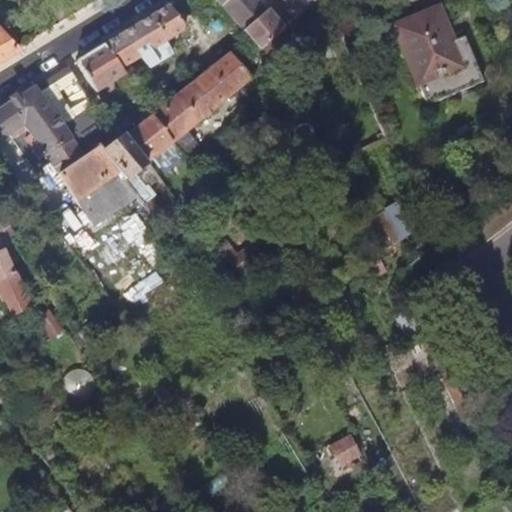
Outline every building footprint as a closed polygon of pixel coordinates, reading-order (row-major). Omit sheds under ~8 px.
[(269,11),(258,0),(216,0),(245,32),(269,11)] [(284,0),(283,2),(298,17),(306,9),(298,0),(284,0)] [(298,0),(306,9),(315,0),(298,0)] [(144,22),(103,46),(125,77),(126,78),(145,65),(149,70),(174,55),(168,44),(187,31),(168,5),(144,22)] [(428,104),(482,82),(463,37),(453,42),(439,10),(397,27),(428,104)] [(269,11),(245,32),(261,51),(284,30),(282,26),(269,11)] [(292,22),(284,30),(291,42),(300,37),(292,22)] [(0,59),(18,49),(0,30),(0,59)] [(96,95),(125,77),(103,46),(90,55),(77,62),(96,95)] [(153,115),(155,117),(174,144),(183,155),(187,160),(188,163),(203,150),(189,133),(253,80),(242,67),(231,53),(153,115)] [(73,75),(68,68),(36,88),(41,95),(73,75)] [(36,88),(0,110),(0,120),(17,146),(36,174),(50,164),(94,226),(136,198),(125,184),(123,180),(105,154),(115,146),(73,75),(41,95),(36,88)] [(155,117),(125,139),(147,166),(154,160),(167,178),(187,160),(183,155),(174,144),(155,117)] [(0,153),(2,156),(17,146),(0,120),(0,153)] [(348,146),(353,155),(386,142),(382,131),(348,146)] [(146,166),(147,166),(125,139),(115,146),(105,154),(123,180),(125,184),(136,198),(143,207),(154,198),(136,174),(146,166)] [(511,186),(507,190),(440,243),(457,265),(484,244),(511,221),(511,186)] [(397,205),(384,211),(401,241),(414,231),(397,205)] [(387,251),(401,241),(384,211),(370,220),(387,251)] [(239,280),(265,259),(252,243),(239,255),(228,242),(216,251),(239,280)] [(22,287),(6,251),(0,253),(0,297),(3,304),(5,303),(25,294),(22,287)] [(238,281),(221,260),(213,266),(227,288),(238,281)] [(484,349),(505,331),(454,269),(432,286),(484,349)] [(284,282),(306,311),(310,308),(316,304),(292,275),(284,282)] [(325,297),(333,312),(348,300),(341,285),(325,297)] [(25,294),(5,303),(13,318),(32,309),(25,294)] [(310,308),(318,323),(333,312),(325,297),(316,304),(310,308)] [(415,309),(395,317),(404,336),(416,330),(417,332),(425,328),(415,309)] [(65,331),(50,311),(38,319),(53,340),(65,331)] [(425,328),(417,332),(437,374),(438,373),(446,369),(425,328)] [(511,408),(511,364),(501,350),(480,367),(511,408)] [(446,369),(438,373),(461,423),(472,419),(446,369)] [(171,416),(184,406),(171,389),(158,398),(171,416)] [(349,439),(330,449),(333,456),(339,466),(358,456),(349,439)] [(511,457),(508,448),(493,460),(500,476),(511,468),(511,457)] [(321,462),(333,456),(330,449),(317,455),(321,462)]
